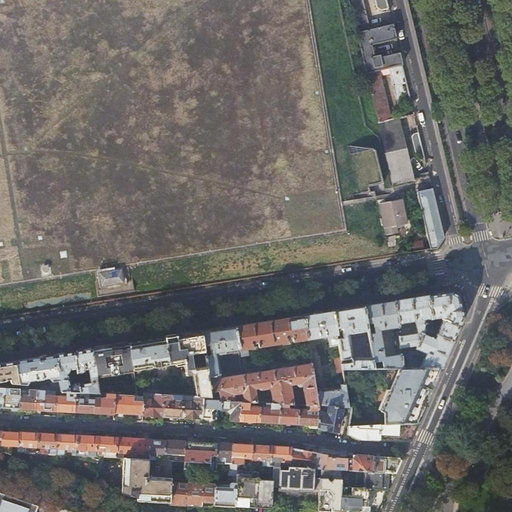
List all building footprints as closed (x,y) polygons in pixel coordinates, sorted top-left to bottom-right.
[(411,101),(399,53),(380,57),(380,55),(374,56),(371,45),(396,39),(393,24),(371,29),(364,0),(0,0),(0,311),(23,309),(22,302),(27,301),(29,308),(390,250),(390,249),(391,183),(410,179),(396,118),(389,120),(377,68),(389,66),(398,104),(411,101)] [(376,0),(378,8),(381,10),(389,8),(386,0),(376,0)] [(417,157),(420,158),(424,157),(419,132),(414,134),(413,137),(417,157)] [(416,191),(430,249),(437,248),(444,238),(432,187),(416,191)] [(410,242),(411,252),(421,250),(419,240),(410,242)] [(409,292),(410,297),(426,295),(425,289),(409,292)] [(451,291),(427,295),(431,318),(443,316),(437,331),(432,329),(433,332),(452,341),(458,328),(463,317),(458,295),(451,291)] [(426,295),(410,297),(363,305),(367,330),(372,357),(373,368),(390,368),(408,368),(413,357),(416,348),(425,329),(423,319),(431,318),(427,295),(426,295)] [(340,359),(349,358),(349,362),(341,363),(342,368),(373,368),(372,357),(352,357),(348,333),(367,330),(363,305),(333,310),(336,331),(342,330),(343,337),(337,339),(338,345),(340,357),(340,359)] [(333,310),(303,315),(307,339),(330,336),(328,338),(329,346),(338,345),(337,339),(336,331),(333,310)] [(303,315),(235,326),(239,351),(253,349),(252,344),(253,343),(254,344),(254,346),(258,346),(258,348),(307,340),(303,342),(306,361),(310,363),(242,374),(244,387),(242,387),(244,394),(245,402),(249,402),(257,402),(255,389),(258,389),(260,391),(261,391),(271,390),(273,403),(278,403),(287,404),(292,404),(289,385),(295,384),(296,385),(297,386),(300,387),(302,386),(305,405),(309,405),(317,405),(317,404),(315,392),(312,370),(311,363),(307,339),(303,315)] [(235,326),(200,331),(203,344),(209,344),(210,353),(204,354),(206,362),(210,392),(218,391),(220,400),(234,401),(234,395),(244,394),(242,387),(244,387),(242,374),(220,377),(220,374),(217,354),(239,351),(235,326)] [(433,332),(425,329),(416,348),(426,352),(423,358),(421,357),(420,360),(413,357),(408,368),(439,367),(441,367),(447,355),(452,341),(433,332)] [(200,331),(164,337),(168,364),(168,365),(176,364),(176,366),(185,365),(187,376),(193,375),(196,395),(203,396),(211,396),(210,392),(206,362),(196,364),(195,353),(204,352),(203,344),(200,331)] [(164,337),(128,343),(133,368),(137,392),(144,392),(164,393),(173,394),(171,379),(164,379),(149,378),(147,368),(168,364),(164,337)] [(110,346),(91,349),(96,377),(110,375),(118,374),(117,370),(133,368),(128,343),(110,346)] [(91,349),(73,352),(76,367),(77,372),(82,371),(83,368),(87,368),(89,381),(79,383),(80,392),(85,392),(99,393),(96,377),(91,349)] [(73,352),(54,355),(61,391),(67,391),(76,392),(80,392),(79,383),(78,381),(68,382),(67,372),(69,369),(76,367),(73,352)] [(54,355),(15,361),(19,383),(23,383),(23,389),(27,389),(27,384),(30,380),(49,377),(50,385),(35,387),(36,389),(45,390),(61,391),(54,355)] [(341,363),(340,359),(340,357),(334,358),(336,373),(342,372),(342,368),(341,363)] [(15,361),(0,363),(0,381),(9,380),(10,383),(10,388),(20,388),(23,389),(23,383),(19,383),(15,361)] [(433,383),(439,367),(408,368),(390,368),(373,368),(342,368),(342,372),(344,383),(348,406),(351,407),(349,426),(379,424),(415,423),(419,414),(433,383)] [(341,389),(315,392),(317,404),(341,406),(348,406),(344,383),(340,384),(341,389)] [(10,388),(4,388),(1,407),(19,408),(19,396),(20,388),(10,388)] [(35,409),(36,389),(29,389),(29,395),(27,397),(19,396),(19,408),(35,409)] [(44,394),(45,390),(36,389),(35,409),(55,410),(55,397),(47,396),(44,394)] [(74,411),(76,392),(67,391),(67,395),(65,397),(55,397),(55,410),(74,411)] [(85,392),(80,392),(76,392),(74,411),(94,412),(95,398),(87,398),(85,396),(85,392)] [(164,393),(144,392),(144,396),(144,402),(143,415),(162,416),(164,393)] [(114,413),(116,394),(106,393),(106,397),(104,399),(95,398),(94,412),(114,413)] [(174,394),(173,394),(164,393),(162,416),(182,417),(184,400),(173,400),(174,394)] [(134,401),(134,394),(116,394),(114,413),(143,415),(144,402),(134,401)] [(203,399),(203,396),(196,395),(184,395),(184,400),(182,417),(202,418),(203,399)] [(211,399),(203,399),(202,418),(210,419),(211,411),(213,409),(214,409),(220,410),(220,400),(211,400),(211,399)] [(240,401),(234,401),(220,400),(220,410),(227,410),(228,413),(228,420),(239,420),(240,401)] [(245,402),(240,401),(239,420),(259,421),(260,409),(251,408),(249,406),(249,402),(245,402)] [(278,423),(278,403),(273,403),(269,403),(269,407),(267,409),(260,409),(259,421),(278,423)] [(287,408),(287,404),(278,403),(278,423),(297,424),(298,411),(289,410),(287,408)] [(336,430),(337,423),(340,424),(342,415),(339,415),(341,406),(317,404),(317,405),(317,425),(317,427),(336,430)] [(317,425),(317,405),(309,405),(308,409),(307,411),(298,411),(297,424),(317,425)] [(415,423),(379,424),(378,439),(408,440),(410,440),(417,423),(415,423)] [(378,439),(379,424),(349,426),(349,434),(356,438),(378,439)] [(16,453),(17,446),(18,433),(1,432),(0,437),(0,452),(9,455),(9,452),(16,453)] [(38,434),(18,433),(17,446),(23,446),(25,448),(25,453),(36,454),(38,434)] [(57,435),(38,434),(36,454),(48,454),(47,468),(55,471),(55,463),(57,435)] [(77,436),(57,435),(55,463),(64,463),(65,455),(76,455),(77,436)] [(97,437),(77,436),(76,455),(96,456),(96,449),(97,437)] [(116,438),(97,437),(96,449),(104,450),(103,456),(104,456),(115,457),(116,438)] [(133,438),(116,438),(115,457),(123,457),(123,453),(125,451),(132,451),(133,438)] [(149,439),(133,438),(132,451),(139,451),(140,453),(140,458),(148,458),(149,439)] [(165,440),(149,439),(148,458),(155,459),(155,454),(157,452),(164,453),(165,440)] [(185,441),(165,440),(164,453),(172,453),(172,459),(184,460),(185,441)] [(217,443),(185,441),(184,460),(184,469),(200,470),(215,470),(216,470),(216,462),(211,462),(211,455),(216,455),(217,443)] [(233,443),(217,443),(216,455),(224,456),(225,457),(225,462),(232,463),(233,443)] [(252,444),(233,443),(232,463),(243,463),(244,457),(252,458),(252,444)] [(272,445),(252,444),(252,458),(261,459),(262,461),(262,464),(271,465),(272,445)] [(292,446),(272,445),(271,465),(273,465),(280,465),(280,461),(282,460),(291,460),(291,459),(292,446)] [(317,450),(292,446),(291,459),(298,460),(298,466),(314,467),(317,450)] [(323,451),(317,450),(314,467),(321,467),(330,468),(342,468),(348,469),(348,457),(326,454),(323,451)] [(123,457),(115,457),(104,456),(93,484),(136,499),(135,501),(154,502),(169,503),(171,476),(172,459),(155,459),(148,458),(140,458),(123,457)] [(348,457),(348,469),(373,470),(373,456),(357,456),(354,457),(348,457)] [(402,458),(373,456),(373,470),(396,471),(402,458)] [(280,469),(280,465),(273,465),(272,479),(272,487),(279,487),(279,490),(288,491),(291,494),(293,494),(296,494),(298,491),(312,492),(312,496),(304,496),(304,510),(318,511),(321,467),(314,467),(298,466),(288,466),(288,469),(280,469)] [(236,470),(236,482),(234,507),(245,507),(254,508),(253,511),(255,511),(257,477),(257,471),(239,470),(239,467),(237,467),(236,470)] [(329,478),(330,468),(321,467),(318,511),(327,511),(337,511),(338,511),(341,487),(341,478),(329,478)] [(373,470),(348,469),(342,468),(341,478),(341,487),(389,489),(392,480),(396,471),(373,470)] [(214,485),(215,470),(200,470),(200,480),(195,480),(194,483),(187,483),(186,504),(201,505),(213,505),(214,485)] [(177,477),(171,476),(169,503),(174,503),(186,504),(187,483),(177,483),(177,477)] [(259,477),(257,477),(255,511),(257,511),(257,508),(264,508),(271,509),(272,487),(272,479),(259,479),(259,477)] [(229,485),(214,485),(213,505),(225,506),(234,507),(236,482),(232,482),(229,484),(229,485)] [(378,511),(383,502),(389,489),(341,487),(338,511),(378,511)]
